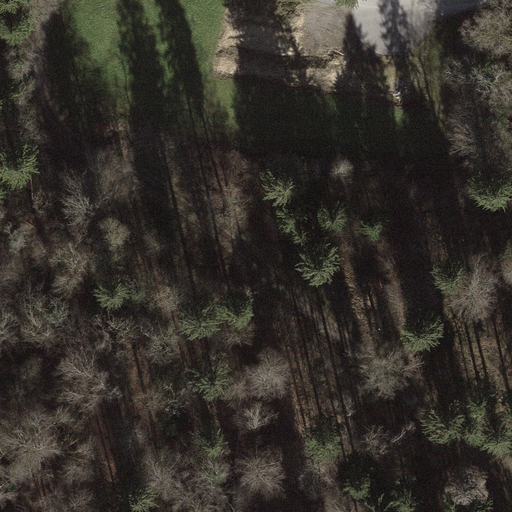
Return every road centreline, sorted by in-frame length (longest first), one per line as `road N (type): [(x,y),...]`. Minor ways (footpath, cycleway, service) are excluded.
road 1 (track): [(511,480),(170,191),(80,144),(44,95),(37,47),(49,0)]
road 2 (track): [(462,0),(400,15),(340,0)]
